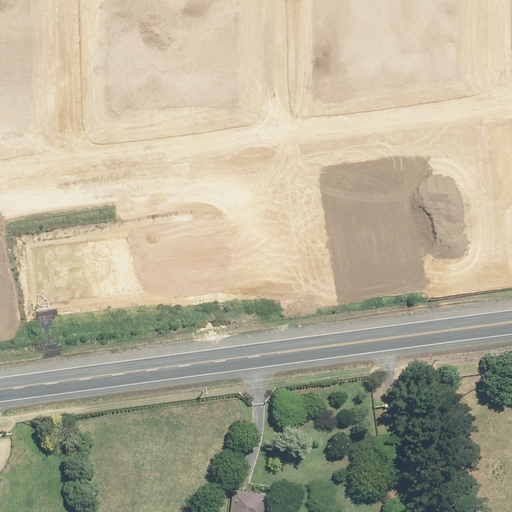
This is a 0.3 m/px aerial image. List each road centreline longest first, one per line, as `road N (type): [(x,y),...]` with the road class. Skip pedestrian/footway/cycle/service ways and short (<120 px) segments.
road 1 (secondary): [(511,322),(0,391)]
road 2 (residential): [(280,140),(507,107)]
road 3 (residential): [(71,167),(280,140)]
road 4 (residential): [(71,167),(67,0)]
road 5 (residential): [(280,140),(277,0)]
